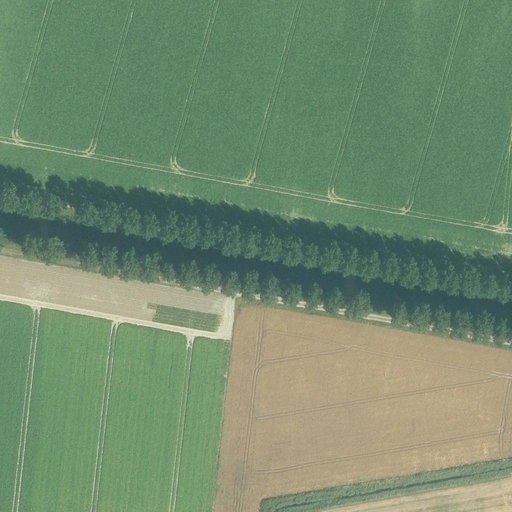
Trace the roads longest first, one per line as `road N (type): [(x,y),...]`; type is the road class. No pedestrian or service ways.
road 1 (track): [(511,285),(0,192)]
road 2 (track): [(0,249),(511,341)]
